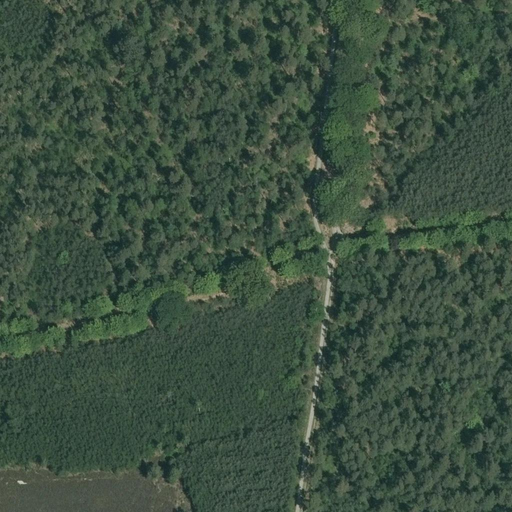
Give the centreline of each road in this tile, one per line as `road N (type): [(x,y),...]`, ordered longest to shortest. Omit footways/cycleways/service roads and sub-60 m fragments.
road 1 (track): [(0,341),(165,307),(335,240)]
road 2 (track): [(335,240),(303,511)]
road 3 (track): [(360,0),(335,240)]
road 4 (track): [(335,240),(511,225)]
